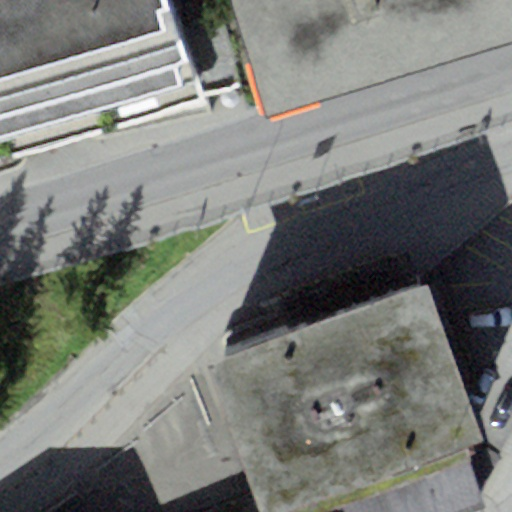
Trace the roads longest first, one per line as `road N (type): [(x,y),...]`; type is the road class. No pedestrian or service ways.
road 1 (residential): [(511,152),(195,298),(125,373),(0,465)]
road 2 (residential): [(0,227),(233,160),(511,58)]
